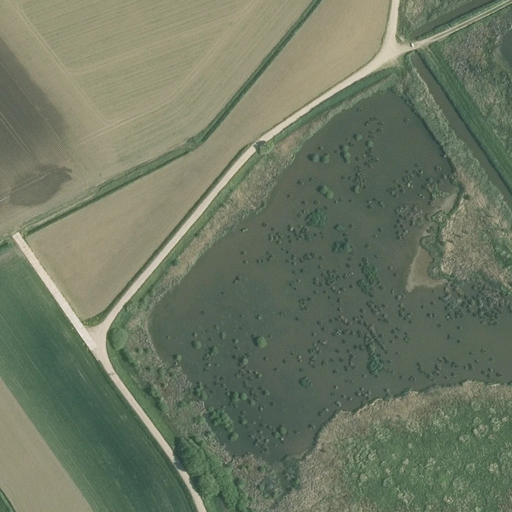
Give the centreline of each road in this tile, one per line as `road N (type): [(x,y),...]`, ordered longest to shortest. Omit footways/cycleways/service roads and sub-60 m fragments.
road 1 (track): [(203,511),(178,463),(105,363),(106,325),(259,144),(390,52),(510,0)]
road 2 (track): [(0,237),(179,146),(268,138)]
